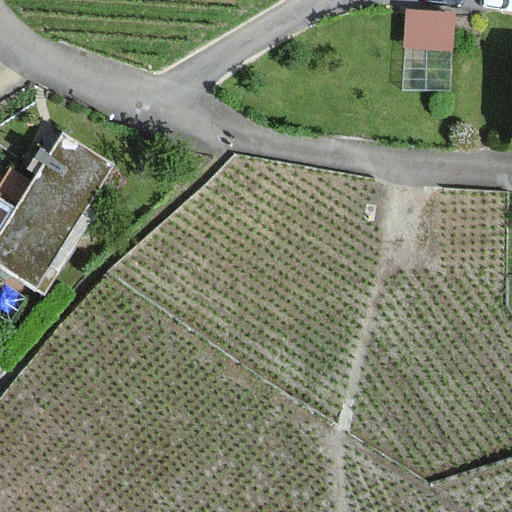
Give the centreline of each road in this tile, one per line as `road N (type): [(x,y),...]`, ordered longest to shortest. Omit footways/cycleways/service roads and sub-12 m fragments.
road 1 (residential): [(0,22),(57,70),(176,114),(319,153),(511,173)]
road 2 (track): [(309,0),(182,83),(165,110)]
